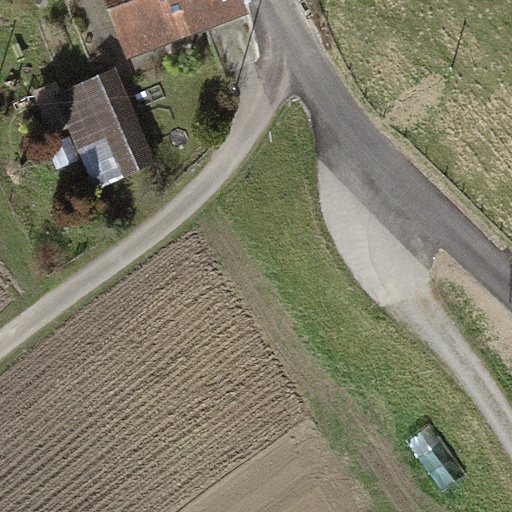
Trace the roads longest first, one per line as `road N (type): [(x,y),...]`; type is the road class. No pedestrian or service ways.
road 1 (track): [(0,358),(201,204),(253,143),(300,53)]
road 2 (track): [(350,159),(412,290),(511,437)]
